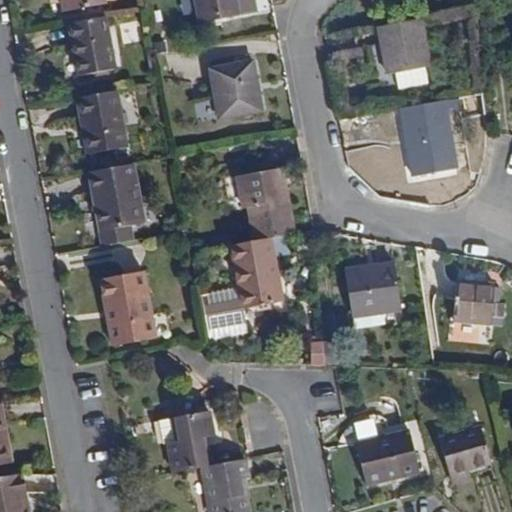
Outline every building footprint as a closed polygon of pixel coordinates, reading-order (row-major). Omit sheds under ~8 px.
[(64,0),(66,12),(106,5),(105,0),(64,0)] [(197,0),(202,22),(256,12),(253,0),(197,0)] [(80,76),(116,70),(107,18),(71,24),(80,76)] [(398,90),(427,85),(424,69),(430,68),(421,21),(380,29),(389,75),(396,75),(398,90)] [(221,119),(263,111),(254,64),(212,71),(221,119)] [(93,154),(128,148),(118,91),(78,98),(82,122),(87,121),(93,154)] [(415,176),(457,169),(448,114),(462,112),(460,99),(402,110),(415,176)] [(130,227),(145,224),(135,165),(91,173),(102,232),(130,227)] [(272,239),(296,234),(283,169),(239,178),(245,210),(249,209),(255,242),(272,239)] [(104,247),(132,242),(130,227),(102,232),(104,247)] [(209,338),(249,330),(246,309),(284,302),(272,239),(255,242),(232,247),(240,285),(200,293),(209,338)] [(385,313),(402,310),(395,265),(347,272),(354,318),(355,318),(385,313)] [(114,346),(157,339),(144,273),(102,280),(114,346)] [(454,323),(492,326),(496,286),(458,282),(454,323)] [(385,313),(355,318),(357,330),(387,326),(385,313)] [(339,341),(311,342),(312,366),(340,365),(339,341)] [(203,468),(207,467),(202,440),(215,438),(211,413),(161,422),(165,445),(167,445),(173,473),(203,468)] [(7,432),(1,434),(0,429),(0,465),(13,463),(7,432)] [(469,471),(492,464),(481,429),(441,441),(450,476),(469,471)] [(368,487),(419,474),(409,432),(358,445),(368,487)] [(211,511),(250,511),(245,481),(249,480),(246,460),(207,467),(203,468),(211,511)] [(450,476),(453,486),(472,480),(469,471),(450,476)] [(0,511),(28,511),(21,475),(0,478),(0,511)]
